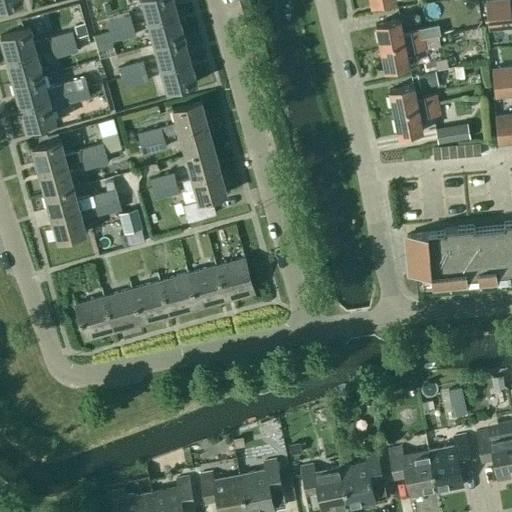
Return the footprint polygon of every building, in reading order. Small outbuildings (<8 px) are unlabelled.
[(176,11),(172,0),(140,0),(146,19),(176,11)] [(452,0),(453,0),(423,6),(427,25),(409,29),(401,31),(399,18),(374,23),(379,46),(423,37),(423,36),(440,33),(438,23),(451,20),(450,15),(455,14),(470,11),(468,0),(452,0)] [(485,0),(486,13),(510,11),(509,0),(485,0)] [(182,34),(176,11),(146,19),(152,42),(182,34)] [(511,26),(510,11),(486,13),(488,28),(511,26)] [(106,20),(108,30),(132,24),(129,14),(106,20)] [(134,33),(132,24),(108,30),(111,39),(134,33)] [(36,50),(29,26),(0,34),(0,36),(6,58),(36,50)] [(85,28),(71,32),(73,39),(87,35),(85,28)] [(48,36),(50,46),(73,39),(71,32),(71,30),(48,36)] [(188,57),(182,34),(152,42),(159,65),(188,57)] [(423,37),(379,46),(384,70),(408,64),(405,48),(412,46),(413,50),(426,47),(423,37)] [(76,49),(73,39),(50,46),(53,55),(76,49)] [(42,73),(36,50),(6,58),(12,81),(42,73)] [(195,81),(188,57),(159,65),(165,89),(195,81)] [(447,65),(446,57),(434,59),(435,67),(447,65)] [(121,76),(144,69),(141,59),(118,66),(121,76)] [(462,65),(455,66),(456,78),(464,77),(462,65)] [(511,65),(491,67),(492,81),(511,79),(511,65)] [(144,69),(121,76),(124,85),(147,79),(147,78),(144,69)] [(438,83),(435,70),(417,73),(420,87),(438,83)] [(48,96),(42,73),(12,81),(19,104),(48,96)] [(61,83),(63,92),(86,85),(83,76),(60,82),(61,83)] [(511,79),(492,81),(494,95),(511,93),(511,79)] [(388,88),(392,112),(437,103),(435,92),(422,95),(423,98),(415,100),(412,83),(388,88)] [(86,85),(63,92),(66,101),(67,101),(89,95),(86,85)] [(55,120),(48,96),(19,104),(25,128),(55,120)] [(175,121),(160,126),(162,135),(163,136),(178,132),(178,131),(207,123),(200,100),(171,108),(175,121)] [(437,103),(392,112),(397,135),(422,130),(418,114),(426,112),(426,115),(439,113),(437,103)] [(511,113),(494,115),(497,143),(511,141),(511,113)] [(102,142),(104,151),(121,147),(112,116),(96,120),(102,142)] [(469,137),(466,121),(434,127),(437,142),(456,139),(469,137)] [(178,131),(178,132),(184,154),(213,146),(207,123),(178,131)] [(136,132),(139,142),(162,135),(160,126),(136,132)] [(162,135),(139,142),(142,151),(165,145),(163,136),(162,135)] [(66,162),(81,157),(79,148),(63,152),(59,138),(30,146),(37,170),(66,162)] [(81,158),(104,151),(102,142),(79,148),(81,157),(81,158)] [(188,167),(172,171),(175,180),(182,179),(219,169),(213,146),(184,154),(188,167)] [(107,161),(104,151),(81,158),(84,167),(107,161)] [(43,193),(72,185),(66,162),(37,170),(43,193)] [(219,169),(182,179),(184,187),(192,184),(196,197),(181,201),(186,218),(214,210),(210,197),(226,192),(219,169)] [(175,180),(172,171),(149,178),(152,187),(175,181),(175,180)] [(112,178),(114,187),(115,187),(117,196),(133,192),(127,174),(112,178)] [(175,181),(152,187),(154,197),(178,191),(175,181)] [(94,203),(91,194),(76,198),(72,185),(43,193),(50,216),(94,203)] [(91,194),(94,203),(117,197),(117,196),(115,187),(114,187),(91,194)] [(117,197),(94,203),(97,213),(97,214),(120,208),(117,197)] [(97,213),(94,203),(50,216),(56,239),(85,231),(81,217),(97,213)] [(140,229),(135,209),(119,213),(125,233),(140,229)] [(511,219),(502,221),(503,224),(474,227),(474,224),(442,227),(443,230),(409,233),(409,234),(405,234),(408,262),(415,262),(416,270),(413,270),(413,272),(430,270),(431,285),(448,283),(448,288),(450,288),(449,283),(466,282),(465,276),(477,275),(478,285),(480,285),(479,280),(496,279),(495,273),(507,272),(508,282),(510,282),(509,272),(511,271),(511,219)] [(215,264),(224,299),(253,291),(243,256),(215,264)] [(215,264),(187,271),(196,307),(224,299),(215,264)] [(187,271),(158,279),(168,314),(196,307),(187,271)] [(158,279),(130,287),(140,322),(168,314),(158,279)] [(130,287),(102,295),(112,330),(140,322),(130,287)] [(83,338),(112,330),(102,295),(74,303),(83,338)] [(503,375),(492,375),(493,388),(504,388),(503,375)] [(461,386),(448,389),(450,399),(463,396),(462,392),(461,386)] [(497,477),(511,474),(511,419),(487,424),(488,428),(475,431),(481,460),(492,458),(496,479),(497,479),(497,477)] [(250,429),(240,432),(244,441),(253,438),(250,429)] [(427,448),(436,489),(462,484),(458,464),(469,462),(464,433),(451,435),(453,443),(427,448)] [(361,434),(361,444),(377,445),(378,435),(361,434)] [(301,452),(299,441),(288,443),(290,454),(301,452)] [(410,494),(436,489),(427,448),(402,453),(400,445),(387,448),(393,477),(405,475),(409,496),(410,496),(410,494)] [(339,465),(348,506),(374,501),(370,481),(382,479),(376,450),(363,453),(365,460),(339,465)] [(238,473),(245,511),(254,511),(273,508),(269,489),(280,487),(275,458),(262,460),(264,468),(238,473)] [(321,511),(322,511),(348,506),(339,465),(314,470),(312,463),(299,465),(305,494),(317,492),(320,511),(321,511)] [(245,511),(238,473),(212,478),(211,470),(198,473),(204,501),(216,499),(218,511),(245,511)] [(150,490),(154,511),(182,511),(181,506),(193,504),(187,475),(175,477),(176,485),(150,490)] [(154,511),(150,490),(125,495),(123,487),(111,490),(115,511),(154,511)]
